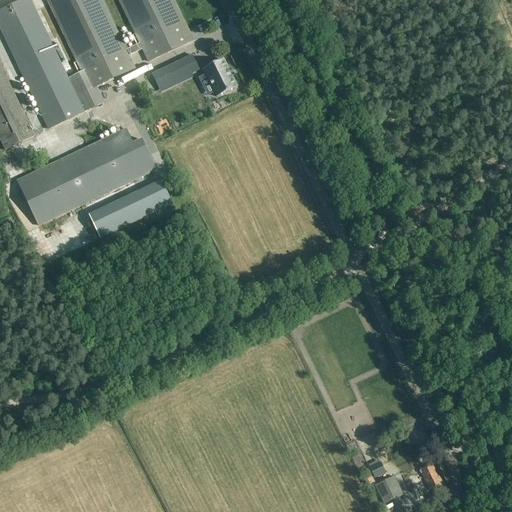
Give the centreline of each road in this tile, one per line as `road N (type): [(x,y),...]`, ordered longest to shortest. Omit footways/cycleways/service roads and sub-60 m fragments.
road 1 (track): [(0,403),(97,391),(257,318),(350,273),(364,250),(511,160)]
road 2 (unclassified): [(442,511),(443,459),(218,0)]
